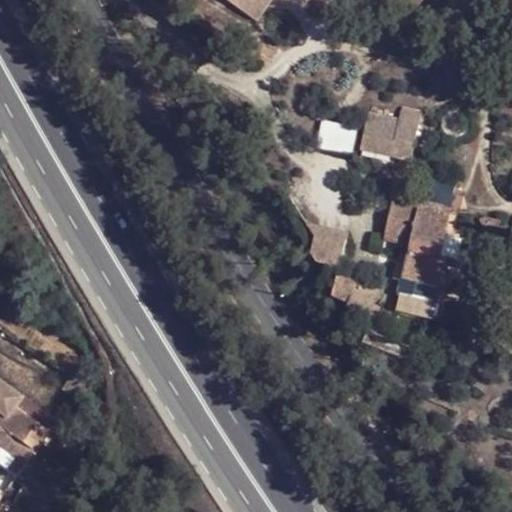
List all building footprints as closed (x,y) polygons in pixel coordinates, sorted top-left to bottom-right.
[(229,0),(227,3),(258,23),(273,0),(229,0)] [(396,117),(365,111),(357,154),(409,164),(420,111),(398,106),(396,117)] [(349,157),(356,124),(320,117),(313,150),(349,157)] [(428,279),(451,208),(397,191),(384,232),(400,238),(392,266),(428,279)] [(308,227),(308,262),(341,262),(341,227),(308,227)] [(376,296),(363,320),(389,327),(399,309),(376,296)] [(359,326),(379,344),(389,327),(363,320),(359,326)] [(378,346),(379,344),(359,326),(355,334),(378,346)] [(507,352),(511,338),(497,333),(492,347),(507,352)] [(0,446),(21,466),(61,423),(0,376),(0,446)]
